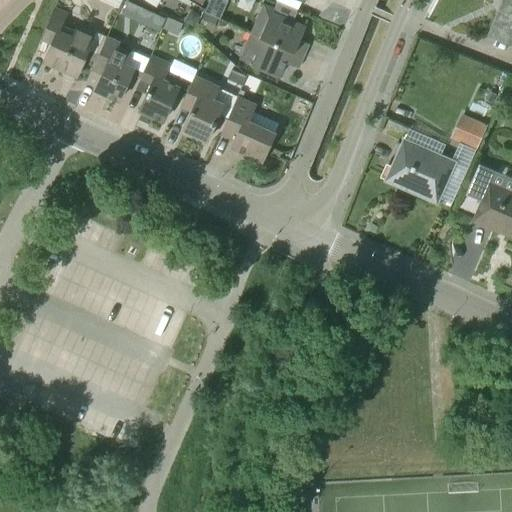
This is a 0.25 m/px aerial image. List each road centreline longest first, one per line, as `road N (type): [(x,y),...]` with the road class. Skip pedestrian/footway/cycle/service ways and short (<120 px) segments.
road 1 (residential): [(275,221),(0,94)]
road 2 (residential): [(311,236),(412,0)]
road 3 (residential): [(369,0),(275,221)]
road 4 (residential): [(511,327),(311,236)]
road 5 (unclassified): [(224,315),(146,511)]
